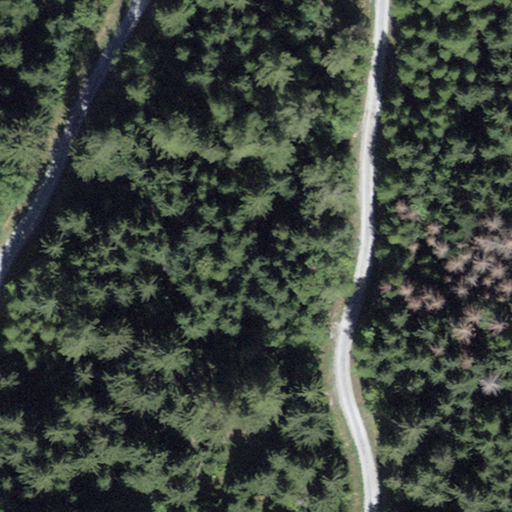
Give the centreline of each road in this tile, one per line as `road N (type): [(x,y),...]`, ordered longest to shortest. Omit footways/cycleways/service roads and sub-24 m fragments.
road 1 (track): [(375,0),(353,263),(331,364),(358,467),(359,511)]
road 2 (track): [(0,250),(126,0)]
